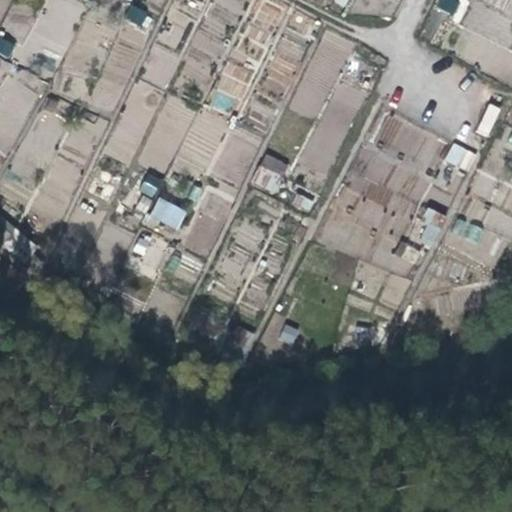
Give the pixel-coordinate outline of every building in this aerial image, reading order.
[(311,0),(339,15),(347,0),(311,0)] [(454,0),(438,0),(436,7),(458,17),(464,4),(454,0)] [(129,6),(124,19),(148,29),(153,16),(129,6)] [(0,54),(7,58),(14,44),(0,37),(0,54)] [(511,132),(511,75),(511,76),(483,133),(506,146),(511,132)] [(426,169),(441,139),(387,112),(372,142),(426,169)] [(453,142),(444,160),(467,172),(476,154),(453,142)] [(264,153),(250,183),(274,194),(288,164),(264,153)] [(158,197),(149,216),(178,229),(187,210),(158,197)] [(415,243),(434,248),(445,213),(426,207),(415,243)] [(511,218),(491,207),(482,223),(511,239),(511,218)] [(443,244),(491,269),(506,241),(458,216),(443,244)] [(134,252),(155,261),(162,245),(140,236),(134,252)] [(393,258),(416,265),(420,249),(398,242),(393,258)] [(238,326),(230,345),(244,350),(251,332),(238,326)]
